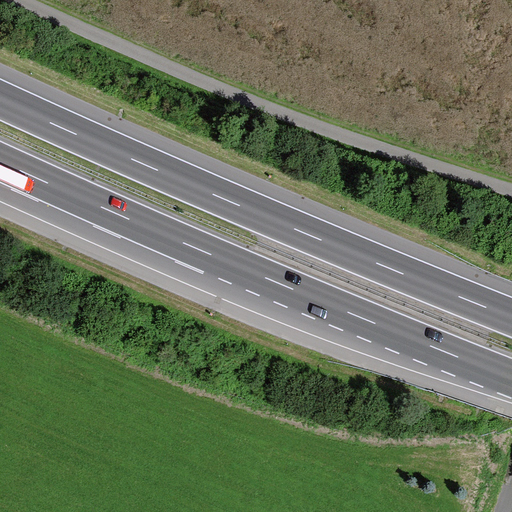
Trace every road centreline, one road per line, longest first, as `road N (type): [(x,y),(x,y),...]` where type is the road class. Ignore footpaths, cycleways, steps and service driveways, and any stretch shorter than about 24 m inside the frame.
road 1 (motorway): [(511,319),(0,99)]
road 2 (motorway): [(0,160),(511,378)]
road 3 (unclassified): [(511,194),(228,91),(25,0)]
